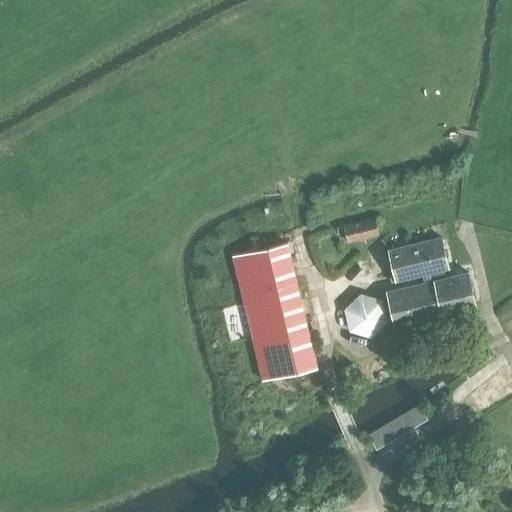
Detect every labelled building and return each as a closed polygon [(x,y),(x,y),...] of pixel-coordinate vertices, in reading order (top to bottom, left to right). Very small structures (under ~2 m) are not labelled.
[(336,225),(339,242),(378,233),(374,217),(336,225)] [(386,291),(394,326),(476,307),(468,272),(445,277),(443,270),(449,269),(441,235),(388,248),(396,281),(408,278),(421,275),(432,273),(433,276),(434,280),(386,291)] [(316,365),(296,278),(287,241),(233,254),(241,290),(261,377),(275,374),(316,365)] [(381,300),(359,293),(343,307),(349,328),(370,334),(386,320),(381,300)] [(419,402),(367,432),(375,448),(401,433),(428,417),(419,402)]
